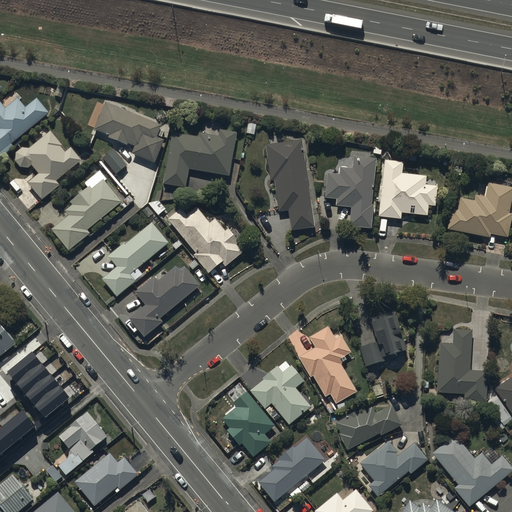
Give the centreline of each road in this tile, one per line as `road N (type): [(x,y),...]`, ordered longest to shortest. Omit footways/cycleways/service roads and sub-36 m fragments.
road 1 (residential): [(142,401),(284,289),(327,267),(359,264),(511,285)]
road 2 (motorway): [(511,48),(262,0)]
road 3 (secondary): [(0,228),(142,401)]
road 4 (secondary): [(142,401),(221,497)]
